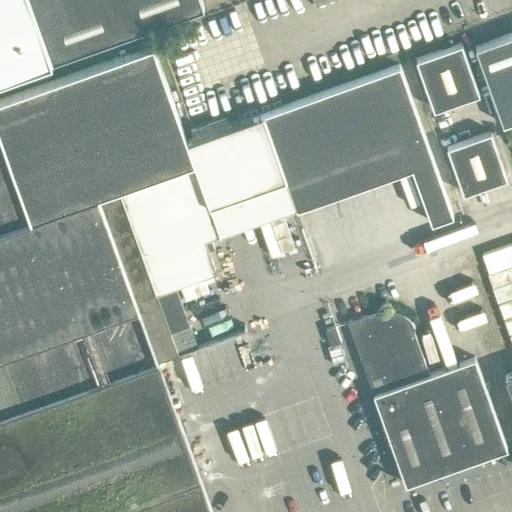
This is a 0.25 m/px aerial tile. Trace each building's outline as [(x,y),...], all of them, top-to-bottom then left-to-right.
[(0,0),(0,76),(52,58),(203,4),(201,0),(0,0)] [(511,31),(475,45),(502,122),(511,118),(511,31)] [(434,107),(479,91),(461,41),(416,57),(434,107)] [(453,213),(400,63),(263,112),(296,205),(297,206),(412,165),(432,221),(453,213)] [(195,159),(0,227),(0,284),(21,345),(51,334),(114,511),(511,511),(511,221),(405,260),(346,94),(191,149),(195,159)] [(490,129),(447,144),(463,191),(507,176),(490,129)]
